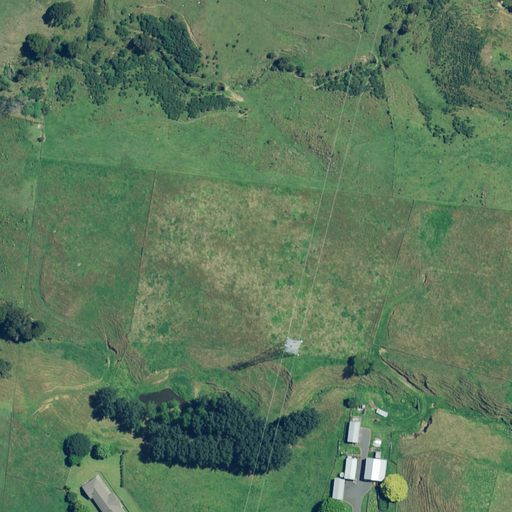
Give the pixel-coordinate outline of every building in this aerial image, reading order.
[(388,414),(378,409),(376,413),(386,418),(388,414)] [(359,423),(350,422),(348,442),(357,443),(359,423)] [(357,460),(347,459),(344,479),(355,480),(357,460)] [(386,461),(366,459),(364,480),(384,482),(386,461)] [(122,511),(118,506),(119,505),(121,504),(113,493),(111,494),(98,476),(82,487),(91,500),(92,498),(102,511),(122,511)] [(344,480),(334,479),(332,499),(343,500),(344,480)]
